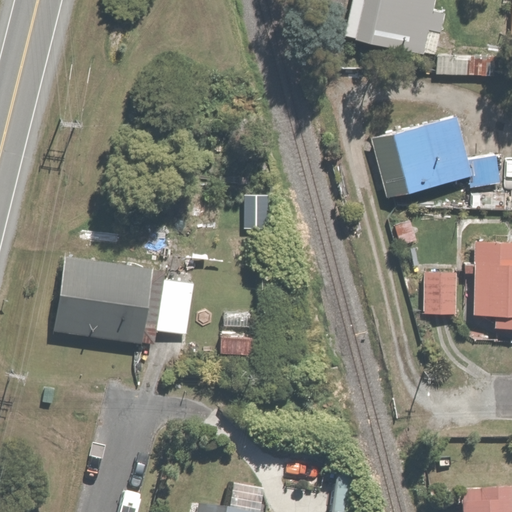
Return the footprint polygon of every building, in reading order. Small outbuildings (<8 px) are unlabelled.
[(440,0),(355,0),(346,38),(439,60),(443,40),(446,41),(455,4),(441,0),(440,0)] [(511,0),(494,0),(496,31),(511,30),(511,0)] [(457,119),(381,137),(397,205),(507,179),(501,153),(467,161),(457,119)] [(368,120),(348,122),(353,181),(373,179),(368,120)] [(511,243),(478,243),(477,316),(497,316),(497,333),(511,333),(511,243)] [(170,271),(67,255),(56,327),(159,343),(161,328),(189,332),(197,282),(169,278),(170,271)] [(460,268),(427,268),(426,312),(459,312),(460,268)] [(289,459),(283,485),(323,494),(329,468),(289,459)] [(511,511),(511,491),(464,490),(463,511),(511,511)]
